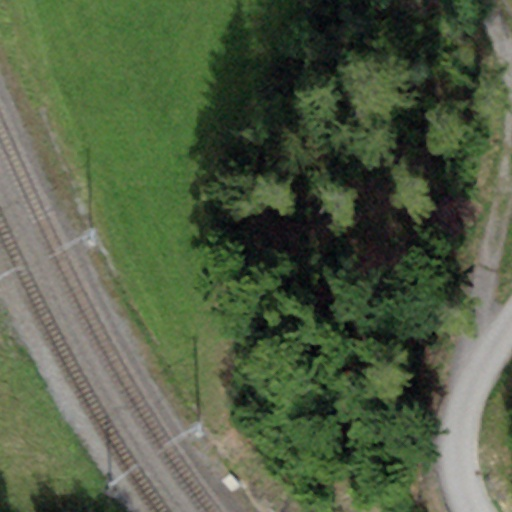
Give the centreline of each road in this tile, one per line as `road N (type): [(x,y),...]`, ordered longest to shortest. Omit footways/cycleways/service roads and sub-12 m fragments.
road 1 (track): [(511,163),(478,378)]
road 2 (unclassified): [(473,511),(464,452),(478,378)]
